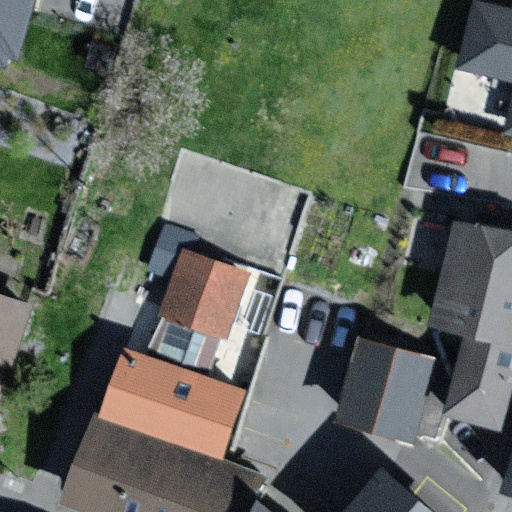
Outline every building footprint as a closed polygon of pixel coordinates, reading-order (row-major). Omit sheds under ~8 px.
[(24,49),(36,0),(0,0),(0,54),(11,57),(14,46),(24,49)] [(511,6),(485,0),(484,0),(471,59),(511,68),(511,6)] [(511,405),(511,230),(467,218),(441,317),(485,328),(465,406),(509,417),(511,405)] [(173,308),(176,309),(225,325),(230,327),(249,269),(191,251),(173,308)] [(0,410),(37,305),(0,292),(0,410)] [(210,373),(225,325),(176,309),(160,358),(209,374),(210,373)] [(439,359),(371,341),(352,411),(420,429),(439,359)] [(160,358),(137,351),(118,411),(224,447),(244,386),(209,374),(160,358)] [(250,511),(255,499),(264,475),(109,420),(106,428),(82,495),(118,508),(118,510),(116,511),(250,511)] [(443,511),(390,468),(352,511),(443,511)] [(271,511),(255,499),(250,511),(271,511)]
